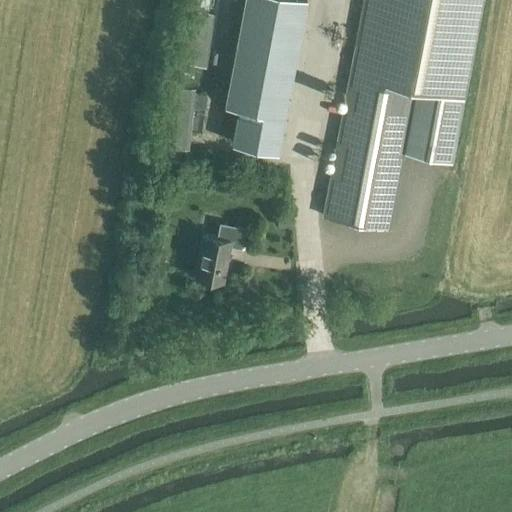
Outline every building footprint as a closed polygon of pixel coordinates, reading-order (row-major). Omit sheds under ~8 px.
[(306,0),(243,0),(242,8),(303,20),(306,0)] [(368,0),(327,216),(387,228),(402,151),(451,161),(464,97),(473,51),(482,0),(368,0)] [(214,11),(189,8),(182,61),(207,64),(214,11)] [(196,85),(177,82),(170,143),(189,145),(194,104),(206,105),(208,90),(196,88),(196,85)] [(239,103),(232,138),(279,147),(286,112),(239,103)] [(223,280),(230,245),(242,247),(246,226),(220,221),(218,236),(204,233),(196,275),(207,277),(209,280),(217,282),(220,279),(223,280)]
